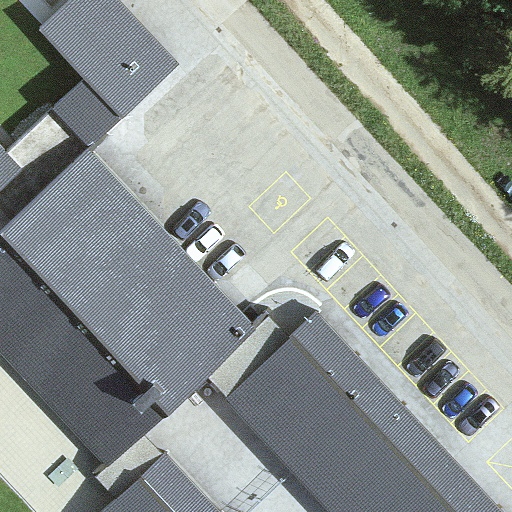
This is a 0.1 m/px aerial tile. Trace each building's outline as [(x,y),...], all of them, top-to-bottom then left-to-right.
[(186,61),(118,0),(66,0),(39,31),(81,69),(49,103),(104,153),(186,61)] [(81,144),(0,221),(0,373),(99,477),(257,327),(81,144)] [(0,158),(0,185),(13,174),(0,158)] [(511,511),(511,504),(321,315),(236,400),(348,511),(511,511)] [(232,511),(172,450),(107,511),(232,511)]
